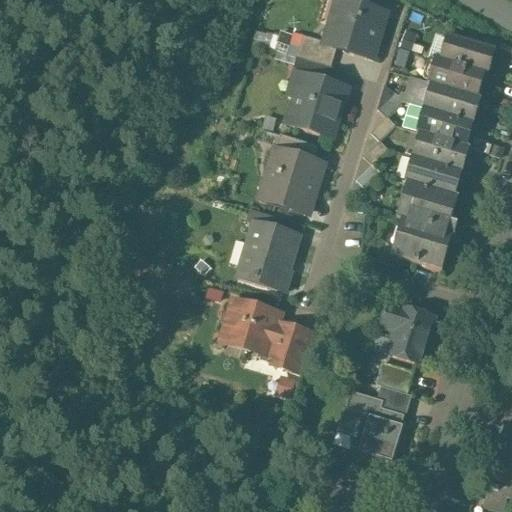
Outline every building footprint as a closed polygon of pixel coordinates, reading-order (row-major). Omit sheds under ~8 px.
[(381,15),(333,0),(320,42),(320,44),(333,48),(368,59),(381,15)] [(320,42),(300,37),(294,58),(327,68),(333,48),(320,44),(320,42)] [(492,51),(449,38),(442,62),(442,63),(485,75),(492,51)] [(327,68),(294,58),(290,72),(301,76),(332,86),(337,71),(327,68)] [(485,75),(442,63),(442,62),(435,60),(427,85),(430,86),(481,102),(481,101),(478,100),(485,75)] [(332,86),(301,76),(285,125),(329,139),(345,90),(332,86)] [(481,102),(430,86),(423,110),(473,125),(481,102)] [(393,96),(377,112),(385,121),(386,119),(402,105),(393,96)] [(473,125),(423,110),(415,135),(419,136),(419,135),(466,149),(473,125)] [(385,121),(370,136),(378,144),(394,128),(386,119),(385,121)] [(466,149),(419,135),(419,136),(411,159),(462,174),(469,150),(466,149)] [(316,148),(278,137),(273,151),(311,163),(316,148)] [(379,143),(363,160),(371,168),(372,167),(387,152),(379,143)] [(311,163),(273,151),(257,200),(304,215),(320,166),(311,163)] [(462,174),(411,159),(404,183),(406,184),(407,184),(455,198),(462,174)] [(371,168),(355,183),(364,192),(380,176),(372,167),(371,168)] [(455,198),(407,184),(406,184),(396,220),(402,222),(395,243),(395,244),(391,257),(391,256),(390,258),(441,273),(452,238),(453,238),(457,227),(450,225),(458,198),(455,198)] [(305,228),(280,221),(276,233),(297,240),(301,241),(305,228)] [(276,233),(253,226),(236,279),(284,294),(290,273),(287,272),(297,240),(276,233)] [(276,316),(235,304),(225,338),(261,349),(263,341),(272,343),(281,346),(274,368),(302,376),(314,338),(285,330),(284,334),(275,330),(271,330),(276,316)] [(434,320),(401,310),(401,311),(387,307),(386,312),(383,314),(381,319),(383,322),(381,328),(395,332),(387,357),(420,367),(424,353),(423,353),(427,341),(428,341),(434,320)] [(413,374),(382,365),(375,387),(380,389),(406,397),(413,374)] [(380,389),(376,402),(351,394),(345,412),(343,411),(335,434),(360,443),(357,453),(390,463),(402,427),(405,417),(411,398),(406,397),(380,389)] [(511,450),(500,447),(496,463),(503,465),(497,491),(490,490),(485,508),(500,511),(501,511),(505,498),(511,499),(511,450)] [(354,495),(334,489),(330,503),(336,505),(334,511),(379,511),(381,506),(385,507),(388,496),(356,487),(354,495)]
